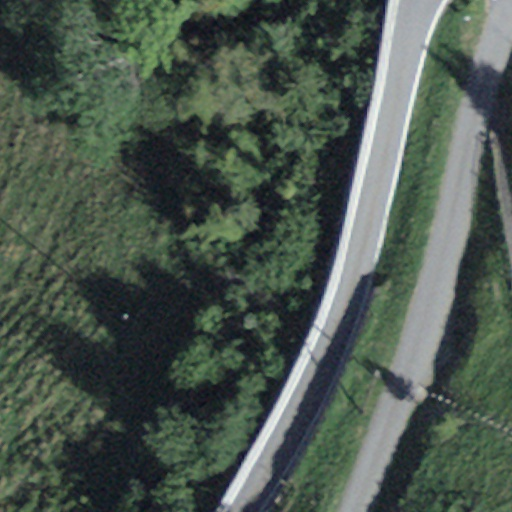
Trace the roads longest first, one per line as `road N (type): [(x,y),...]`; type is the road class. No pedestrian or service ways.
road 1 (unclassified): [(239,511),(338,319),(424,0)]
road 2 (unclassified): [(511,10),(476,110),(421,329),(351,511)]
